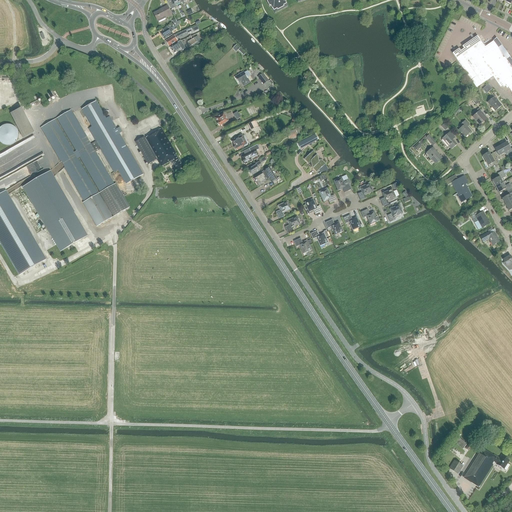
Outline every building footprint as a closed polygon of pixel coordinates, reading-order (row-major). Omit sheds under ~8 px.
[(180,3),(179,1),(178,0),(169,0),(171,2),(168,3),(171,10),(176,7),(175,5),(180,3)] [(272,9),(275,13),(288,7),(285,2),(286,2),(284,0),(296,0),(297,3),(306,0),(265,0),(269,7),(270,6),(272,9)] [(164,8),(153,13),(158,22),(171,15),(167,6),(164,7),(164,8)] [(171,32),(177,29),(175,26),(181,23),(179,21),(174,24),(174,23),(166,28),(166,27),(162,30),(163,33),(161,34),(164,39),(172,34),(171,32)] [(177,41),(175,38),(183,34),(182,31),(174,36),(165,41),(169,46),(177,41)] [(197,42),(190,46),(191,48),(201,42),(197,36),(195,38),(197,42)] [(493,76),(500,87),(502,86),(503,87),(505,86),(506,88),(509,87),(511,84),(511,67),(493,41),(485,47),(477,36),(462,46),(464,49),(460,51),(459,49),(452,53),(476,88),(493,76)] [(193,39),(187,42),(190,46),(197,42),(195,38),(193,39)] [(171,47),(170,48),(172,51),(172,52),(174,54),(176,53),(176,52),(181,49),(182,50),(185,48),(182,43),(180,41),(177,43),(171,47)] [(238,75),(235,77),(239,84),(241,82),(244,86),(250,83),(247,78),(249,76),(247,71),(244,73),(243,72),(240,74),(238,75)] [(263,84),(268,81),(263,73),(257,77),(263,84)] [(488,84),(484,88),(487,92),(489,91),(492,89),(488,84)] [(495,111),(502,106),(494,97),(487,102),(495,111)] [(54,119),(41,128),(81,196),(84,202),(92,216),(96,223),(98,226),(112,218),(106,208),(99,196),(98,194),(77,158),(79,157),(100,192),(102,196),(114,216),(125,210),(128,208),(122,198),(121,196),(114,184),(96,154),(95,152),(100,149),(101,151),(114,173),(118,170),(126,184),(143,174),(127,147),(126,147),(125,146),(126,145),(119,134),(122,132),(119,127),(116,129),(114,125),(113,125),(113,124),(109,117),(106,119),(96,101),(82,109),(92,127),(88,129),(91,133),(96,141),(91,144),(86,136),(70,110),(57,118),(76,151),(73,152),(54,119)] [(20,108),(10,113),(23,138),(33,133),(20,108)] [(487,119),(480,111),(481,110),(479,108),(474,112),(476,114),(472,117),(479,125),(487,119)] [(220,126),(228,121),(223,113),(215,118),(218,123),(217,124),(218,125),(219,125),(220,126)] [(468,134),(471,132),(467,127),(469,125),(465,120),(460,124),(462,126),(458,130),(461,133),(465,137),(469,134),(468,134)] [(258,127),(255,121),(248,124),(251,131),(258,127)] [(448,128),(442,121),(439,124),(445,131),(448,128)] [(178,171),(183,168),(179,160),(178,160),(175,154),(176,154),(161,128),(161,129),(145,138),(144,137),(135,142),(148,164),(157,159),(161,167),(170,161),(171,164),(172,164),(174,163),(178,171)] [(298,128),(286,132),(287,134),(293,132),(294,137),(297,136),(297,135),(300,134),(298,128)] [(451,150),(456,145),(452,140),(455,138),(449,132),(442,139),(451,150)] [(318,140),(317,138),(317,137),(315,134),(298,143),(297,143),(300,149),(299,147),(314,140),(315,141),(318,140)] [(236,151),(241,148),(242,149),(244,148),(244,147),(242,143),(246,142),(242,135),(234,139),(234,141),(232,142),(234,146),(236,151)] [(427,140),(433,146),(436,143),(429,135),(426,138),(427,140)] [(506,142),(501,145),(505,153),(508,151),(511,155),(511,154),(511,148),(511,149),(506,142)] [(249,149),(251,153),(242,157),(243,160),(243,161),(243,162),(243,164),(245,164),(245,165),(260,157),(256,151),(259,149),(257,144),(249,149)] [(505,153),(501,145),(495,149),(496,152),(493,153),(498,160),(501,158),(500,156),(505,153)] [(436,163),(441,158),(433,148),(427,153),(436,163)] [(317,155),(313,151),(307,156),(304,158),(305,158),(304,159),(308,163),(311,163),(312,165),(311,166),(312,168),(316,172),(325,164),(321,160),(318,161),(317,155)] [(495,166),(498,163),(493,153),(490,155),(489,152),(482,156),(488,166),(493,163),(495,166)] [(261,163),(266,160),(266,159),(265,157),(254,163),(256,165),(255,166),(254,166),(253,166),(252,167),(248,170),(252,175),(259,170),(258,168),(259,167),(262,165),(261,163)] [(270,167),(269,168),(254,177),(256,180),(255,181),(258,186),(269,179),(271,183),(277,179),(270,167)] [(492,181),(495,187),(503,183),(501,179),(506,177),(503,171),(497,174),(499,177),(492,181)] [(49,172),(23,186),(57,245),(61,251),(73,244),(86,236),(63,196),(49,172)] [(456,177),(445,183),(447,186),(451,183),(453,182),(460,195),(458,196),(458,197),(461,203),(469,198),(467,195),(470,194),(465,184),(468,183),(467,181),(466,179),(464,176),(457,179),(456,177)] [(344,193),(351,190),(348,184),(350,184),(348,179),(343,181),(341,177),(333,181),(338,191),(342,189),(344,193)] [(357,194),(358,196),(360,201),(366,198),(365,195),(373,191),(369,183),(368,184),(367,182),(364,183),(365,185),(359,187),(361,192),(357,194)] [(503,183),(495,187),(499,193),(506,189),(507,191),(511,188),(509,183),(505,186),(503,183)] [(330,204),(336,201),(334,195),(331,196),(327,188),(319,192),(323,202),(328,200),(330,204)] [(387,201),(396,197),(392,189),(382,193),(384,198),(380,200),(383,206),(389,204),(387,201)] [(511,199),(511,197),(511,196),(511,189),(508,192),(509,195),(502,199),(505,205),(511,200),(511,199)] [(0,194),(0,241),(20,275),(45,260),(8,196),(5,191),(0,194)] [(315,215),(322,212),(320,206),(316,207),(313,199),(304,202),(305,205),(303,206),(305,210),(307,209),(309,212),(313,210),(315,215)] [(291,210),(288,202),(288,201),(278,206),(280,210),(276,212),(279,219),(284,216),(283,213),(291,210)] [(394,217),(403,213),(399,205),(389,209),(391,214),(387,216),(390,222),(396,220),(394,217)] [(370,225),(378,221),(374,211),(369,213),(367,209),(360,212),(363,218),(366,217),(370,225)] [(477,211),(470,215),(472,219),(474,222),(477,220),(482,228),(489,224),(483,212),(479,214),(477,211)] [(352,231),(361,227),(356,217),(352,219),(350,215),(343,218),(346,224),(349,222),(352,231)] [(297,216),(288,220),(287,221),(289,225),(285,227),(288,234),(293,231),(292,228),(300,225),(297,216)] [(335,235),(343,231),(338,222),(334,224),(332,220),(325,223),(328,228),(331,227),(335,235)] [(477,220),(474,222),(478,230),(482,228),(477,220)] [(320,246),(328,243),(324,233),(319,235),(317,231),(310,234),(313,239),(316,238),(320,246)] [(492,246),(499,242),(494,232),(490,235),(488,232),(480,237),(483,243),(489,239),(492,246)] [(303,254),(311,250),(307,240),(302,242),(300,238),(293,241),(296,247),(299,246),(303,254)] [(511,259),(510,256),(503,260),(504,262),(503,264),(509,270),(511,269),(511,259)] [(458,432),(452,440),(461,448),(464,444),(457,439),(459,438),(461,435),(458,432)] [(504,469),(509,460),(505,457),(501,455),(500,457),(501,457),(500,459),(496,457),(481,448),(463,477),(479,487),(493,464),(492,463),(493,461),(497,463),(496,464),(504,469)] [(457,474),(463,466),(455,461),(449,469),(457,474)]
